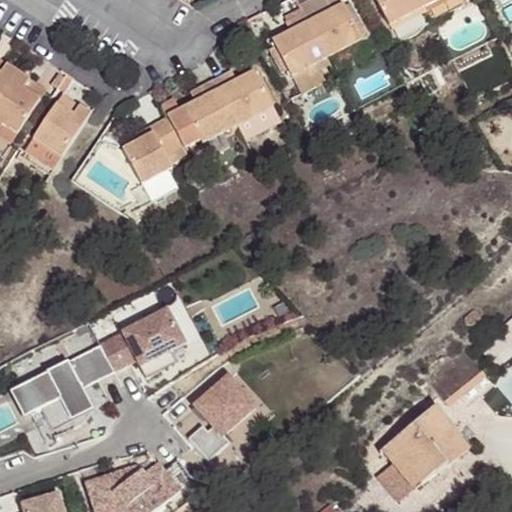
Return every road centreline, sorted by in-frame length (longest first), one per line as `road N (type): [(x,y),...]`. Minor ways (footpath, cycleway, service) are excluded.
road 1 (residential): [(61,0),(116,35),(151,42),(202,29),(255,0)]
road 2 (residential): [(149,412),(111,449),(0,482)]
